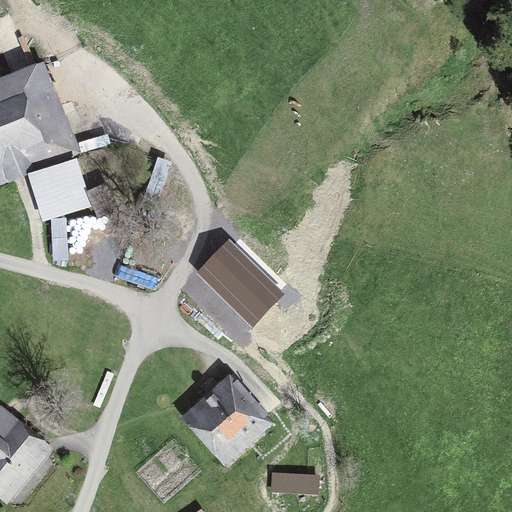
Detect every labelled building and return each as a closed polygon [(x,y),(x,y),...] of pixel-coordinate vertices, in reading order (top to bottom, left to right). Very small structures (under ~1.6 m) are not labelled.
[(0,183),(80,152),(47,70),(27,74),(0,84),(0,183)] [(95,211),(115,209),(112,179),(93,181),(95,211)] [(221,385),(228,393),(195,421),(224,455),(267,418),(237,384),(233,388),(227,381),(221,385)] [(2,501),(11,508),(55,453),(46,446),(50,440),(23,418),(0,446),(0,487),(8,493),(2,501)] [(273,471),(272,491),(321,492),(321,472),(273,471)]
